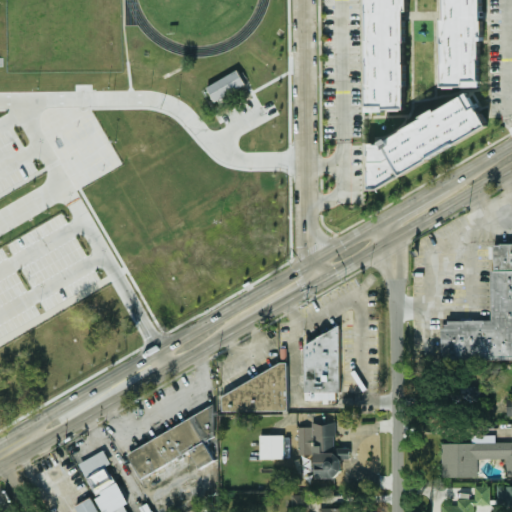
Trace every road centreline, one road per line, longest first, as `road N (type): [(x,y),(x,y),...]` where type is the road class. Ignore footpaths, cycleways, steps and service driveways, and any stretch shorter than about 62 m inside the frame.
road 1 (secondary): [(379,219),(47,413),(31,434)]
road 2 (residential): [(379,219),(393,239),(394,511)]
road 3 (tertiary): [(302,0),(307,243),(325,278)]
road 4 (secondary): [(31,434),(53,432),(231,332)]
road 5 (secondary): [(325,278),(511,170)]
